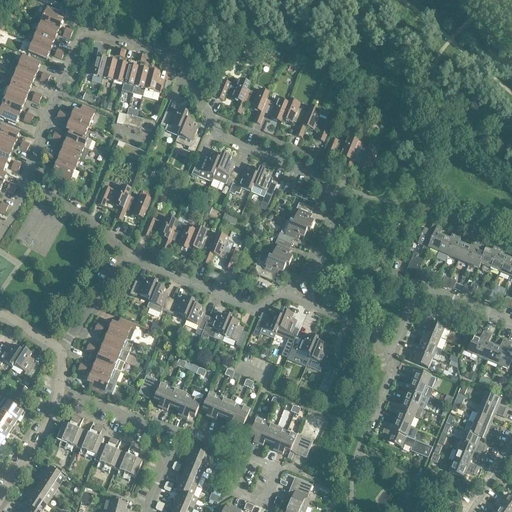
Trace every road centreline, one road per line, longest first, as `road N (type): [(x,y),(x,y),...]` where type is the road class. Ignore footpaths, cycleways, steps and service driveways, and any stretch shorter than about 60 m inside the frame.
road 1 (residential): [(24,180),(83,31),(175,54),(217,137),(326,181)]
road 2 (residential): [(511,321),(420,288),(386,376)]
road 3 (residential): [(129,254),(257,311),(287,291)]
road 4 (residential): [(386,376),(370,326),(287,291)]
road 5 (residential): [(24,180),(129,254)]
road 6 (residential): [(287,291),(311,273),(333,215),(326,181)]
road 7 (residential): [(0,500),(61,389)]
